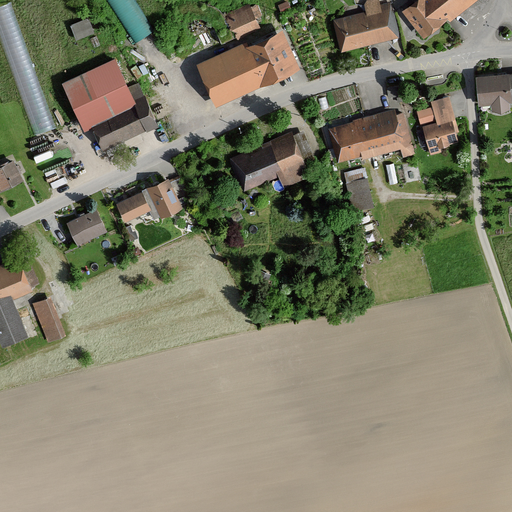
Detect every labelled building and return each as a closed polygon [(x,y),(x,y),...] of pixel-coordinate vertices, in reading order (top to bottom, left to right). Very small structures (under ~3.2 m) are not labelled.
[(135,0),(109,0),(131,43),(152,32),(135,0)] [(341,53),(398,39),(389,4),(380,7),(378,0),(362,4),(364,11),(333,19),(341,53)] [(424,38),(473,0),(418,0),(404,11),(424,38)] [(11,4),(0,8),(0,42),(34,137),(56,129),(11,4)] [(256,5),(234,16),(241,31),(242,35),(265,24),(256,5)] [(71,25),(78,40),(95,32),(89,17),(71,25)] [(217,105),(300,68),(282,29),(247,45),(242,35),(241,31),(224,39),(230,52),(199,65),(217,105)] [(102,156),(161,130),(148,100),(136,105),(116,59),(61,84),(83,134),(91,130),(102,156)] [(508,102),(511,101),(511,73),(477,76),(479,106),(491,105),(491,113),(509,112),(508,102)] [(410,84),(386,87),(388,99),(412,96),(410,84)] [(436,123),(424,126),(430,154),(460,147),(448,98),(431,102),(436,123)] [(398,158),(412,154),(400,111),(330,129),(338,160),(356,155),(357,160),(380,154),(381,151),(395,148),(398,158)] [(245,192),(279,178),(285,190),(322,174),(303,129),(231,159),(245,192)] [(0,194),(30,179),(19,156),(0,165),(0,194)] [(361,200),(362,206),(373,204),(366,166),(345,170),(351,201),(361,200)] [(168,183),(117,205),(124,222),(153,210),(159,222),(196,206),(184,179),(169,185),(168,183)] [(79,247),(108,233),(96,209),(67,223),(79,247)] [(0,336),(4,346),(25,337),(10,300),(37,288),(24,257),(0,267),(0,336)] [(50,297),(33,304),(48,342),(64,336),(50,297)]
